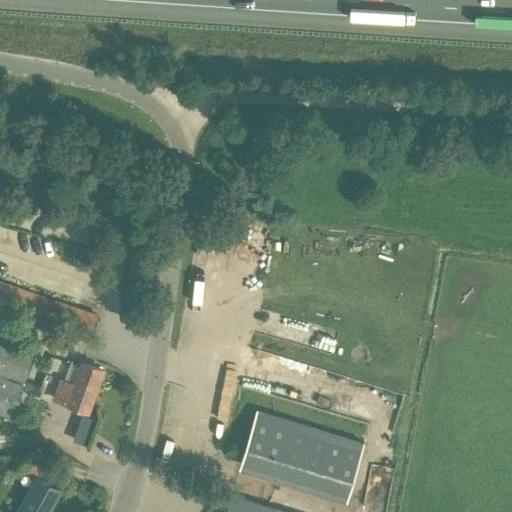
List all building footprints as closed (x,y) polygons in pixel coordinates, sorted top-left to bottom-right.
[(0,305),(89,336),(97,314),(0,280),(0,305)] [(0,412),(11,416),(35,347),(0,335),(0,412)] [(88,410),(102,368),(80,361),(72,383),(63,380),(56,398),(88,410)] [(349,495),(365,443),(257,410),(241,462),(349,495)] [(74,439),(86,443),(95,419),(83,415),(74,439)] [(45,511),(58,488),(38,477),(47,460),(28,450),(19,467),(36,477),(17,511),(45,511)] [(15,472),(0,464),(0,493),(3,495),(15,472)] [(290,511),(232,494),(226,511),(290,511)]
